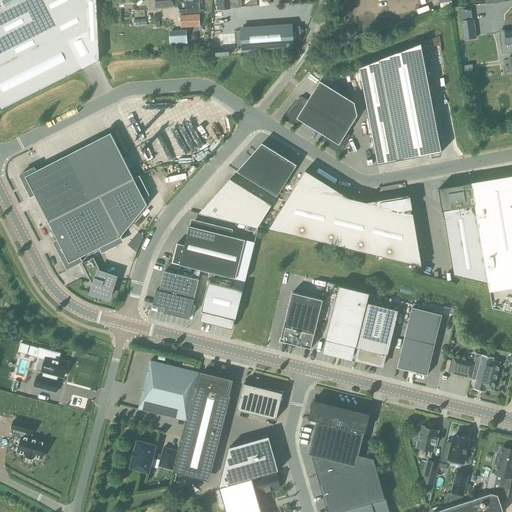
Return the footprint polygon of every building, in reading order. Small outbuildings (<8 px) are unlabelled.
[(0,106),(2,110),(83,69),(65,34),(88,22),(87,0),(0,0),(0,17),(19,56),(0,65),(0,106)] [(116,0),(116,23),(128,24),(128,0),(116,0)] [(173,0),(155,0),(157,8),(174,6),(173,0)] [(229,0),(215,0),(217,11),(231,9),(229,0)] [(474,20),(473,20),(471,6),(459,8),(463,40),(476,38),(474,20)] [(180,15),(181,28),(200,27),(199,14),(180,15)] [(293,47),(292,25),(241,29),(243,51),(293,47)] [(511,29),(505,31),(507,45),(511,43),(511,57),(508,58),(510,69),(502,70),(503,74),(511,72),(511,29)] [(170,32),(171,44),(187,43),(186,31),(170,32)] [(422,43),(359,67),(378,164),(442,152),(422,43)] [(212,44),(212,54),(228,54),(228,44),(212,44)] [(475,80),(473,64),(462,66),(464,81),(475,80)] [(302,97),(287,116),(299,123),(300,120),(322,134),(321,137),(341,149),(349,135),(347,133),(358,115),(355,103),(320,81),(308,101),(302,97)] [(139,122),(139,113),(130,113),(130,122),(139,122)] [(20,175),(31,196),(35,194),(46,217),(132,174),(111,133),(36,171),(35,168),(20,175)] [(297,165),(262,143),(237,171),(277,196),(297,165)] [(317,177),(306,170),(269,229),(422,266),(414,214),(412,213),(411,209),(413,209),(411,197),(409,197),(409,195),(397,197),(397,199),(381,202),(381,200),(367,202),(314,189),(317,177)] [(46,217),(58,240),(54,242),(68,268),(82,261),(80,258),(121,237),(148,205),(132,174),(46,217)] [(490,292),(511,287),(511,176),(472,183),(440,189),(444,211),(454,274),(488,283),(490,292)] [(230,179),(203,209),(202,214),(258,228),(272,205),(230,179)] [(190,226),(185,246),(178,245),(178,243),(177,243),(172,263),(236,278),(245,240),(190,226)] [(92,292),(108,298),(115,277),(99,272),(98,270),(100,269),(94,257),(82,263),(88,276),(96,279),(92,292)] [(165,271),(160,290),(157,289),(154,300),(156,300),(154,308),(175,313),(175,315),(190,318),(199,279),(165,271)] [(209,282),(200,321),(234,329),(243,291),(209,282)] [(324,340),(321,351),(350,359),(353,347),(357,348),(368,303),(370,293),(335,284),(321,339),(324,340)] [(292,292),(280,341),(311,349),(323,300),(292,292)] [(357,359),(356,359),(356,360),(357,360),(357,359),(382,365),(382,366),(383,366),(383,365),(385,355),(388,356),(399,310),(368,303),(357,348),(359,349),(357,359)] [(428,375),(443,314),(412,307),(397,368),(410,371),(410,370),(416,372),(415,372),(428,375)] [(21,343),(19,351),(27,354),(29,346),(21,343)] [(60,354),(40,349),(38,357),(46,359),(46,360),(44,359),(43,363),(45,364),(43,371),(44,372),(43,377),(38,376),(35,386),(56,392),(59,382),(54,380),(56,375),(64,377),(67,363),(58,361),(60,354)] [(480,364),(476,363),(472,379),(476,380),(474,389),(486,392),(486,389),(493,391),(501,362),(493,360),(494,358),(482,355),(480,364)] [(472,379),(476,363),(453,357),(449,373),(472,379)] [(150,360),(139,409),(187,421),(199,372),(150,360)] [(196,387),(175,472),(188,475),(189,470),(202,474),(203,469),(212,471),(231,396),(229,395),(231,386),(231,385),(228,395),(220,393),(224,378),(201,373),(198,388),(196,387)] [(244,383),(238,410),(276,419),(283,393),(244,383)] [(365,433),(370,414),(314,401),(309,419),(317,421),(309,454),(312,455),(356,466),(359,455),(364,433),(365,433)] [(19,452),(20,453),(20,454),(24,455),(24,454),(26,454),(26,456),(34,458),(34,456),(36,457),(36,459),(39,460),(40,458),(42,458),(46,443),(28,439),(29,434),(32,435),(35,425),(14,420),(12,429),(25,433),(24,438),(23,437),(19,452)] [(422,426),(421,433),(417,432),(415,440),(419,441),(417,447),(433,451),(434,444),(437,445),(438,438),(436,438),(438,431),(427,429),(428,427),(422,426)] [(470,439),(454,435),(452,443),(447,442),(442,460),(448,462),(449,459),(464,462),(470,439)] [(271,436),(230,448),(220,488),(253,479),(280,472),(271,436)] [(138,440),(135,451),(133,451),(132,456),(133,457),(130,467),(149,473),(153,458),(161,460),(159,466),(173,470),(178,451),(164,448),(162,455),(154,453),(156,445),(138,440)] [(509,451),(502,449),(500,456),(497,456),(495,464),(498,465),(495,474),(502,475),(497,495),(498,496),(499,499),(506,497),(507,497),(511,477),(511,449),(509,449),(509,451)] [(339,511),(386,499),(374,459),(359,455),(356,466),(312,455),(328,511),(339,511)] [(423,482),(434,484),(439,464),(428,461),(423,482)] [(463,495),(468,476),(457,473),(452,493),(463,495)] [(261,511),(253,479),(220,488),(226,511),(261,511)] [(498,496),(497,495),(491,493),(435,511),(503,511),(499,499),(498,496)]
